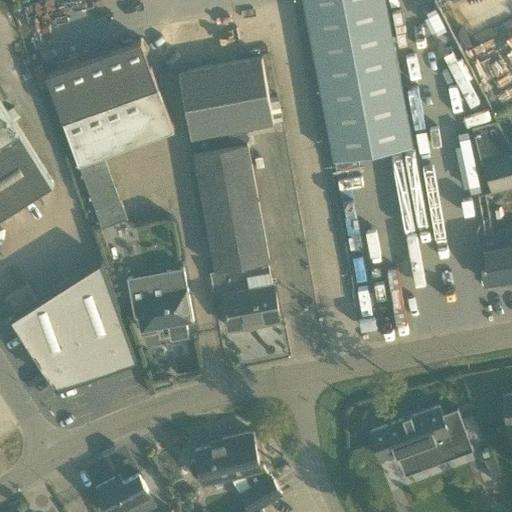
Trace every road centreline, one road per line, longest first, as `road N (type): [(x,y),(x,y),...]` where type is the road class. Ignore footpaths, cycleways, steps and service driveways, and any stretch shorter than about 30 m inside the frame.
road 1 (unclassified): [(46,454),(124,422),(293,381)]
road 2 (unclassified): [(293,381),(511,338)]
road 3 (residential): [(339,511),(306,440),(293,381)]
